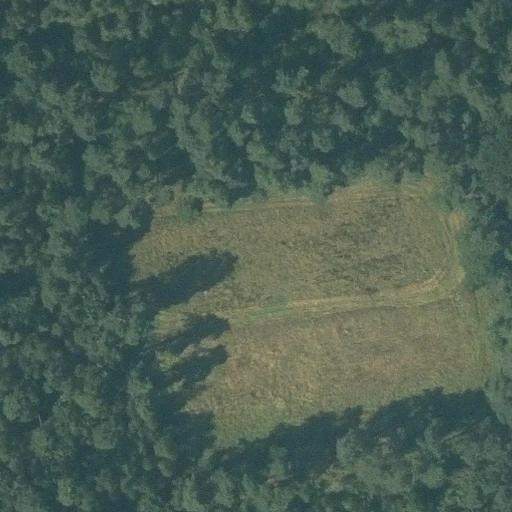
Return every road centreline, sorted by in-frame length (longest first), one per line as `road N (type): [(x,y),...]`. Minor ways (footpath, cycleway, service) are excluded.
road 1 (track): [(0,24),(194,0)]
road 2 (track): [(68,18),(89,176),(101,200)]
